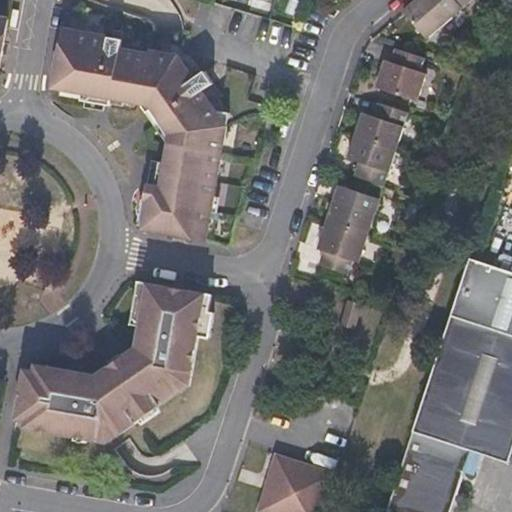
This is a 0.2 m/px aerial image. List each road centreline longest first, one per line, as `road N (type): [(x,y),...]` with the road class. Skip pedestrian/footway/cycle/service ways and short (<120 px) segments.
road 1 (residential): [(381,0),(350,24),(269,266),(257,279)]
road 2 (residential): [(257,279),(267,314),(263,338),(218,482),(191,511)]
road 3 (residential): [(111,248),(112,219),(91,165),(71,143),(18,120)]
road 4 (residential): [(0,340),(39,334),(68,318),(87,301),(111,248)]
road 5 (residential): [(111,248),(257,279)]
road 6 (residential): [(37,0),(18,120)]
